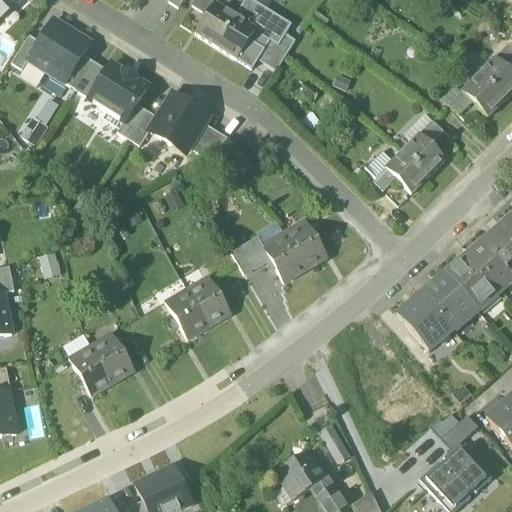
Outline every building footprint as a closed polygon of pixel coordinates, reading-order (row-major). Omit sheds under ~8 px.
[(0,0),(0,22),(22,2),(20,0),(0,0)] [(185,0),(171,0),(168,5),(178,12),(185,0)] [(202,16),(206,19),(214,8),(207,4),(201,0),(197,0),(191,9),(202,16)] [(223,0),(209,0),(207,4),(214,8),(214,7),(225,14),(231,5),(223,0)] [(247,0),(246,2),(265,15),(274,0),(247,0)] [(246,2),(235,20),(255,33),(236,63),(251,73),(257,64),(258,64),(270,45),(278,50),(285,39),(290,30),(265,15),(246,2)] [(215,51),(215,50),(235,20),(225,14),(214,7),(214,8),(206,19),(203,24),(194,38),(215,51)] [(215,50),(236,63),(255,33),(235,20),(215,50)] [(28,65),(64,88),(82,60),(90,47),(52,24),(38,46),(27,65),(28,65)] [(258,64),(276,75),(285,60),(295,45),(285,39),(278,50),(270,45),(258,64)] [(10,69),(21,75),(28,65),(27,65),(38,46),(28,40),(10,69)] [(496,62),(505,72),(511,64),(511,53),(508,50),(496,62)] [(64,88),(74,94),(92,66),(82,60),(64,88)] [(495,62),(478,79),(504,104),(511,95),(511,78),(505,72),(496,62),(495,62)] [(106,75),(92,66),(74,94),(74,95),(88,103),(106,75)] [(87,105),(106,117),(123,127),(124,128),(136,109),(147,91),(110,68),(106,75),(88,103),(87,105)] [(351,85),(337,79),(332,91),(346,97),(351,85)] [(487,121),(504,104),(478,79),(461,96),(461,97),(471,106),(487,121)] [(461,97),(461,96),(455,90),(442,103),(449,109),(461,97)] [(449,109),(459,119),(471,106),(461,97),(449,109)] [(175,145),(188,154),(189,153),(204,129),(208,122),(171,98),(156,122),(148,136),(171,151),(175,145)] [(48,104),(35,124),(45,130),(58,110),(48,104)] [(116,137),(128,144),(146,116),(136,109),(124,128),(123,127),(119,134),(116,137)] [(156,122),(146,116),(128,144),(139,151),(148,136),(156,122)] [(119,134),(123,127),(106,117),(102,123),(119,134)] [(419,139),(432,126),(423,118),(403,139),(411,146),(419,139)] [(35,124),(32,122),(19,142),(35,152),(48,132),(45,130),(35,124)] [(419,139),(429,148),(441,136),(432,126),(419,139)] [(213,156),(227,143),(204,129),(189,153),(203,162),(213,156)] [(411,146),(402,156),(428,181),(445,164),(429,148),(419,139),(411,146)] [(212,156),(221,166),(237,151),(229,142),(227,143),(213,156),(212,156)] [(185,159),(188,154),(175,145),(171,151),(185,159)] [(221,166),(229,175),(245,160),(237,151),(221,166)] [(411,198),(428,181),(402,156),(385,173),(386,173),(395,183),(411,198)] [(253,169),(245,160),(229,175),(237,184),(246,175),(253,169)] [(373,186),(382,195),(395,183),(386,173),(373,186)] [(176,195),(163,202),(171,216),(184,210),(176,195)] [(134,212),(123,218),(130,231),(141,225),(134,212)] [(511,221),(493,237),(511,259),(511,221)] [(283,238),(305,275),(326,263),(304,225),(295,231),(297,234),(285,241),(283,238)] [(282,238),(283,238),(276,226),(255,239),(257,242),(262,251),(271,245),(273,248),(284,242),(282,238)] [(498,291),(511,278),(511,259),(493,237),(469,258),(498,291)] [(283,289),(305,275),(283,238),(282,238),(284,242),(273,248),(271,245),(262,251),(261,251),(269,265),(283,289)] [(230,258),(243,281),(269,265),(261,251),(262,251),(257,242),(230,258)] [(54,258),(39,262),(44,284),(60,279),(54,258)] [(474,312),(498,291),(469,258),(444,278),(474,312)] [(0,272),(0,298),(3,298),(13,296),(9,271),(0,272)] [(476,315),(474,312),(444,278),(420,300),(452,336),(476,315)] [(511,287),(511,278),(498,291),(502,296),(511,287)] [(200,291),(188,298),(208,332),(230,320),(208,282),(198,288),(200,291)] [(478,317),(502,296),(498,291),(474,312),(476,315),(478,317)] [(0,341),(11,339),(3,298),(0,298),(0,341)] [(187,345),(208,332),(188,298),(176,306),(174,302),(165,308),(187,345)] [(420,300),(396,321),(412,339),(428,357),(452,336),(420,300)] [(104,348),(92,355),(112,389),(133,377),(111,339),(102,345),(104,348)] [(412,339),(394,354),(394,355),(410,373),(414,378),(433,363),(428,357),(412,339)] [(80,362),(92,355),(83,340),(61,353),(68,364),(78,359),(80,362)] [(90,402),(112,389),(92,355),(80,362),(78,359),(68,364),(90,402)] [(394,355),(386,362),(402,380),(410,373),(394,355)] [(386,362),(368,378),(406,419),(423,404),(402,380),(386,362)] [(0,373),(0,398),(8,397),(10,396),(6,373),(0,373)] [(389,435),(406,419),(368,378),(351,393),(367,411),(389,435)] [(451,400),(460,411),(471,401),(462,391),(451,400)] [(358,419),(367,411),(351,393),(342,401),(358,419)] [(0,441),(16,438),(8,397),(0,398),(0,441)] [(511,454),(511,411),(507,405),(485,423),(511,454)] [(441,443),(460,426),(452,417),(443,425),(440,423),(431,431),(441,443)] [(440,445),(450,456),(458,449),(459,449),(477,433),(466,420),(460,426),(441,443),(440,445)] [(331,431),(318,439),(336,470),(350,462),(331,431)] [(429,433),(440,445),(441,443),(431,431),(429,433)] [(437,468),(418,486),(441,511),(459,511),(470,503),(467,500),(472,496),(474,498),(490,484),(459,449),(458,449),(450,456),(442,463),(445,466),(440,471),(437,468)] [(308,456),(303,460),(312,474),(318,470),(308,456)] [(310,495),(320,511),(341,511),(344,510),(318,470),(312,474),(303,460),(274,478),(283,492),(289,489),(298,503),(310,495)] [(172,472),(134,490),(142,506),(144,511),(185,511),(190,510),(172,472)] [(289,489),(283,492),(293,506),(298,503),(289,489)] [(284,511),(293,506),(283,492),(273,499),(280,511),(284,511)] [(349,511),(377,511),(370,498),(349,511)] [(111,511),(107,503),(87,511),(111,511)]
